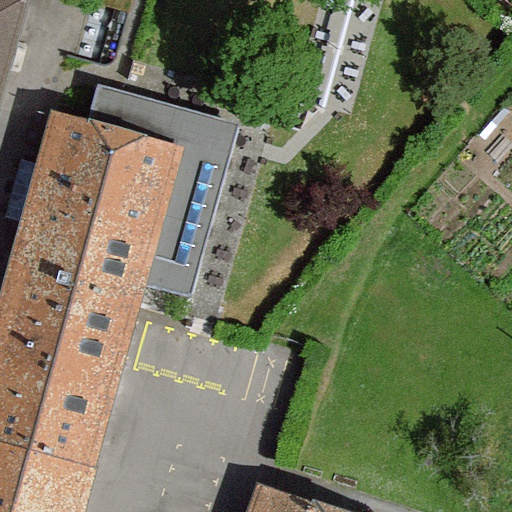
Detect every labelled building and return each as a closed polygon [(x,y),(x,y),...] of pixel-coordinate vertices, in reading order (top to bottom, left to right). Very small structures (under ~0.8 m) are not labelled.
[(0,0),(0,83),(22,0),(0,0)] [(9,269),(22,273),(127,302),(169,148),(54,114),(9,269)] [(22,273),(0,351),(0,439),(83,461),(127,302),(22,273)] [(83,461),(0,439),(0,511),(68,511),(75,488),(83,461)] [(341,511),(276,490),(268,511),(341,511)]
